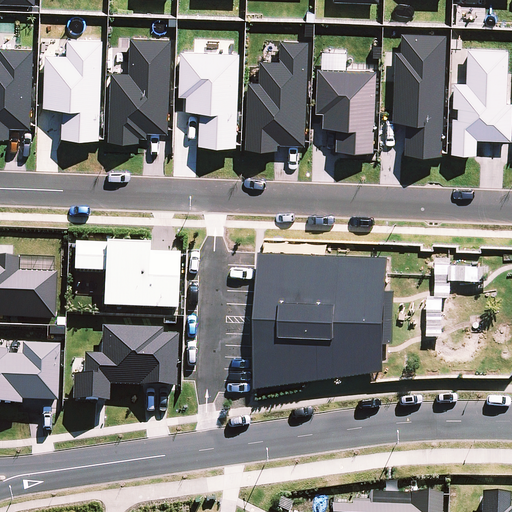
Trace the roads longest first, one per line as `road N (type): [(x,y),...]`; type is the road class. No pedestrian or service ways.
road 1 (residential): [(511,421),(410,421),(0,479)]
road 2 (residential): [(0,189),(511,210)]
